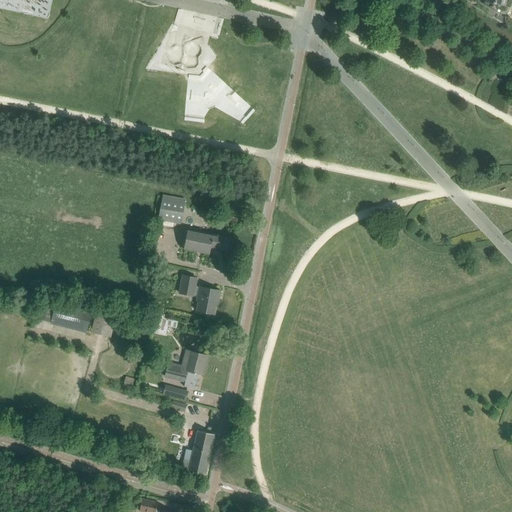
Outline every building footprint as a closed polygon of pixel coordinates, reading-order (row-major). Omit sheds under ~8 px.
[(501,6),(502,5),(505,6),(506,0),(481,0),(481,2),(500,13),(501,6)] [(163,195),(158,219),(180,223),(185,199),(163,195)] [(187,229),(183,249),(209,254),(210,247),(228,250),(230,237),(212,234),(213,234),(187,229)] [(199,286),(195,286),(196,278),(183,275),(179,293),(197,296),(197,300),(198,301),(196,310),(214,314),(216,302),(218,302),(220,290),(199,286)] [(48,301),(43,319),(51,322),(53,314),(60,316),(63,304),(56,302),(56,303),(48,301)] [(96,313),(91,332),(111,337),(118,312),(98,307),(96,313)] [(175,332),(177,321),(164,320),(163,331),(175,332)] [(168,363),(165,376),(185,381),(184,386),(195,389),(199,373),(204,368),(207,356),(191,351),(187,367),(168,363)] [(125,378),(123,384),(131,387),(133,380),(125,378)] [(164,397),(186,400),(188,388),(166,385),(164,397)] [(197,430),(192,450),(186,449),(182,467),(188,469),(188,470),(205,474),(214,434),(197,430)] [(147,511),(167,511),(159,510),(159,511),(155,510),(157,502),(141,499),(139,510),(147,511)]
